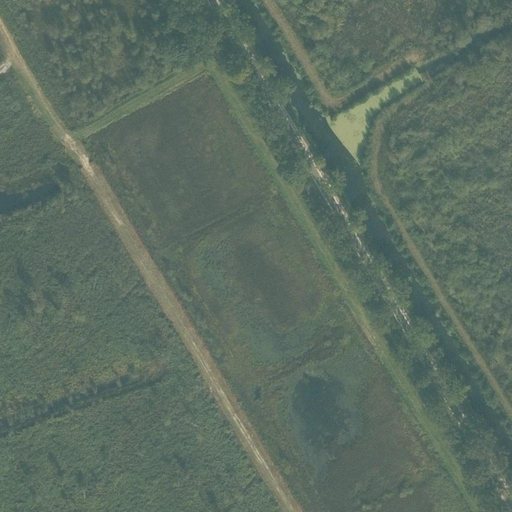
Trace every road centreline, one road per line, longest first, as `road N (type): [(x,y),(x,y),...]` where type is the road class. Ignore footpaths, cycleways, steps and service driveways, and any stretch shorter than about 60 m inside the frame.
road 1 (tertiary): [(511,503),(212,0)]
road 2 (track): [(414,56),(332,107),(269,0)]
